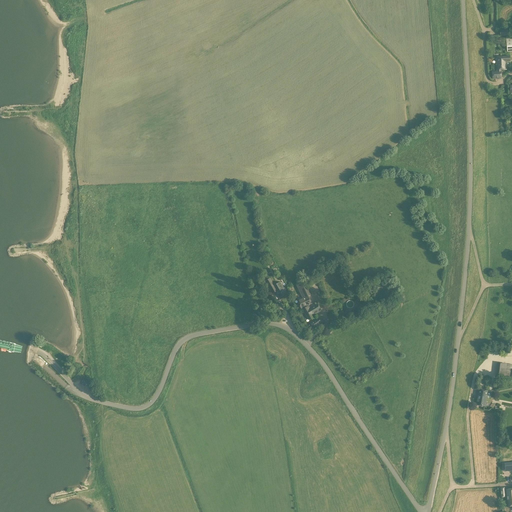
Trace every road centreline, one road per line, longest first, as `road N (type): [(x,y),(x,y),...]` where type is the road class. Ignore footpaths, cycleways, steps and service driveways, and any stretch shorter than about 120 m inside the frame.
road 1 (tertiary): [(428,511),(467,240),(461,0)]
road 2 (tertiary): [(29,350),(89,399),(141,408),(157,395),(183,340),(272,323)]
road 3 (tertiary): [(420,511),(329,373),(272,323)]
